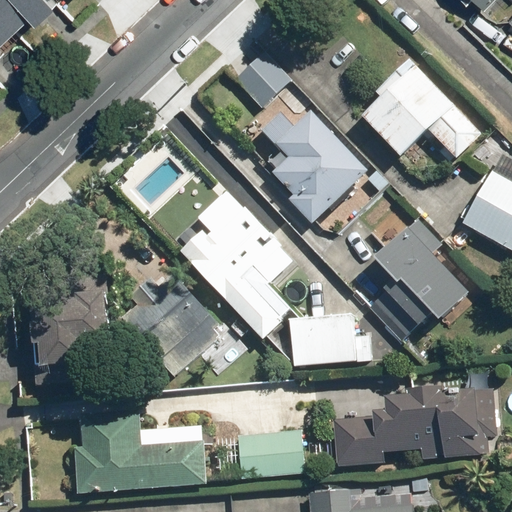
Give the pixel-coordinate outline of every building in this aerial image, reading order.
[(0,0),(0,47),(37,12),(27,1),(27,0),(0,0)] [(361,105),(406,152),(432,127),(459,155),(485,131),(413,55),(361,105)] [(277,98),(250,70),(238,82),(264,110),(277,98)] [(290,194),(313,218),(371,165),(313,104),(295,120),(282,107),(264,124),(289,151),(273,166),(295,189),(290,194)] [(464,215),(511,242),(511,175),(493,165),(464,215)] [(202,223),(180,244),(263,332),(295,302),(263,269),(267,266),(259,258),(280,238),(244,199),(217,225),(214,222),(207,228),(202,223)] [(373,266),(431,333),(468,302),(410,235),(373,266)] [(43,335),(45,359),(91,354),(89,336),(112,334),(105,264),(66,268),(67,285),(38,288),(40,313),(35,314),(37,336),(43,335)] [(122,320),(175,378),(219,338),(212,330),(220,324),(174,274),(159,287),(151,278),(130,297),(138,306),(122,320)] [(290,327),(295,371),(363,364),(358,320),(290,327)] [(335,416),(339,462),(491,449),(490,432),(500,431),(496,384),(447,389),(446,384),(415,387),(416,391),(392,393),(393,406),(380,407),(380,412),(335,416)] [(75,442),(80,490),(211,478),(207,435),(141,441),(138,406),(81,411),(84,441),(75,442)] [(240,432),(243,474),(305,469),(301,426),(240,432)] [(413,511),(412,499),(351,505),(349,485),(308,489),(309,511),(413,511)]
